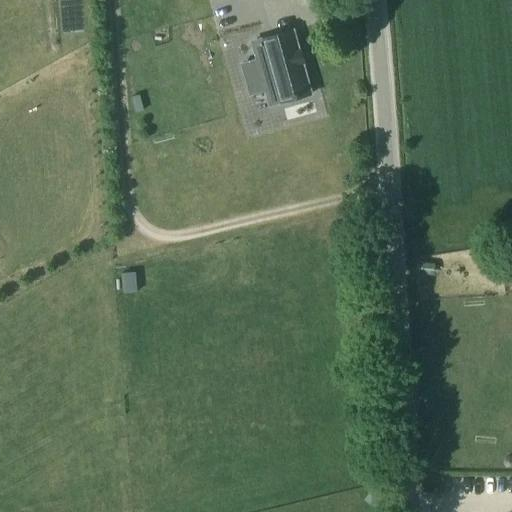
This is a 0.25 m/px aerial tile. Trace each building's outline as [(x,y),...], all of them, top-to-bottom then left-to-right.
[(246,29),(272,22),(269,11),(243,18),(246,29)] [(260,39),(278,102),(309,94),(297,48),(298,48),(293,30),(260,39)] [(257,280),(310,265),(283,171),(251,180),(245,158),(225,163),(215,128),(193,134),(205,176),(221,172),(227,193),(218,196),(224,217),(222,217),(231,248),(247,244),(257,280)] [(511,458),(510,457),(509,457),(507,457),(506,457),(505,458),(504,458),(503,459),(502,460),(502,461),(501,462),(501,463),(501,464),(501,466),(502,467),(502,468),(503,469),(504,470),(506,470),(507,470),(508,470),(509,470),(511,470),(511,469),(511,468),(511,458)] [(373,488),(365,500),(375,507),(384,495),(373,488)]
